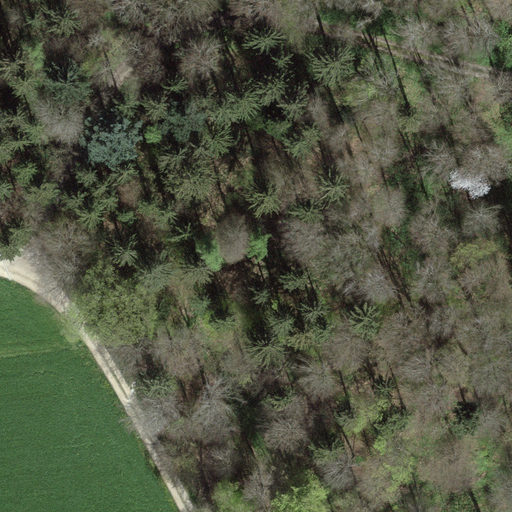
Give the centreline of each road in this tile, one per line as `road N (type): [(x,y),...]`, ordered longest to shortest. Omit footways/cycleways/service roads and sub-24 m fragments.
road 1 (track): [(511,84),(305,25),(245,17),(170,32),(110,79),(17,278)]
road 2 (track): [(172,511),(84,324),(0,266)]
